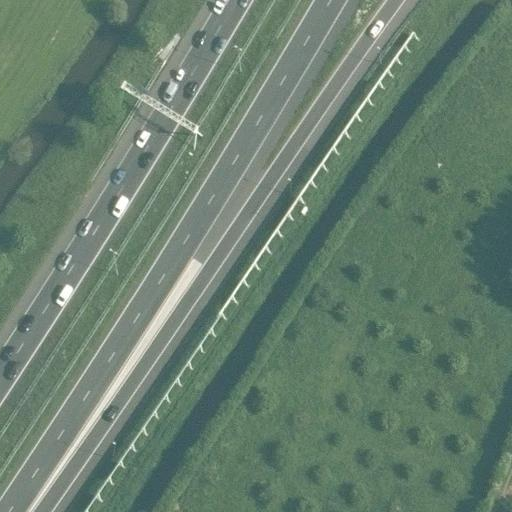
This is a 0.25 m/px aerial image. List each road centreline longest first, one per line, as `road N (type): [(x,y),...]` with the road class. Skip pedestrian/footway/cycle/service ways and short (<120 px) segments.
road 1 (motorway): [(37,511),(393,0)]
road 2 (motorway): [(10,511),(97,386),(334,0)]
road 3 (motorway): [(235,0),(58,307),(0,390)]
